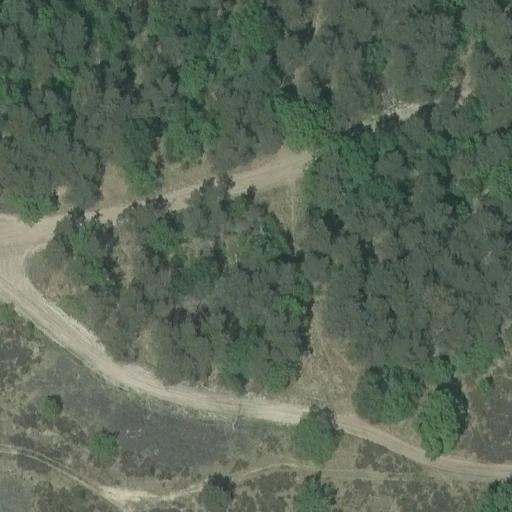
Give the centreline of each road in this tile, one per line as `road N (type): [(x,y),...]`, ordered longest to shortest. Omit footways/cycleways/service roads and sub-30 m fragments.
road 1 (track): [(0,276),(118,377),(186,402),(341,425),(458,470),(511,469)]
road 2 (track): [(0,260),(347,156),(511,77)]
